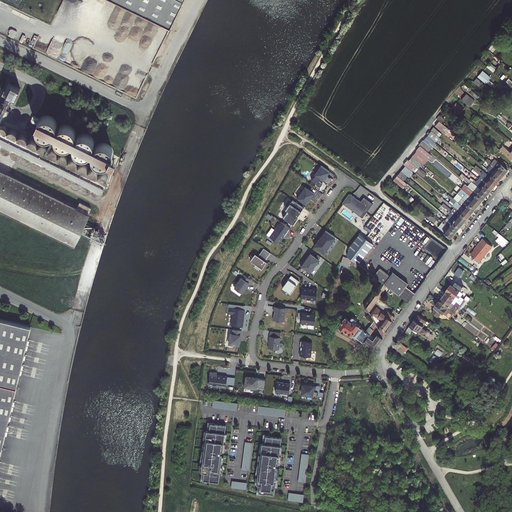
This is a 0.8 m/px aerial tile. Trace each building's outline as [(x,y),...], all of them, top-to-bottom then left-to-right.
[(110,0),(170,30),(184,0),(110,0)] [(489,64),(486,67),(493,73),(496,70),(489,64)] [(482,70),(477,77),(485,84),(490,77),(482,70)] [(481,83),(476,78),(473,83),(478,87),(481,83)] [(16,100),(21,88),(8,83),(3,95),(16,100)] [(468,95),(463,101),(470,107),(475,101),(468,95)] [(0,122),(0,123),(3,122),(9,109),(0,104),(0,122)] [(458,105),(454,110),(461,117),(466,111),(458,105)] [(41,117),(40,119),(33,115),(30,121),(36,125),(36,126),(37,129),(39,132),(41,134),(45,136),(49,136),(53,134),(55,135),(56,139),(58,142),(61,144),(64,145),(68,145),(72,143),(74,144),(74,146),(75,149),(78,152),(81,154),(85,154),(88,153),(90,152),(92,153),(93,156),(94,159),(97,162),(100,163),(104,163),(107,162),(110,160),(114,163),(117,157),(113,154),(113,153),(112,149),(110,146),(105,143),(101,143),(96,145),(94,144),(93,141),(92,137),(89,135),(85,134),(81,134),(77,136),(76,135),(76,134),(75,131),(73,128),(69,125),(65,125),(62,125),(59,127),(57,126),(56,122),(54,119),(52,117),(49,116),(44,116),(41,117)] [(443,117),(440,121),(443,123),(445,126),(448,122),(443,117)] [(104,187),(103,186),(103,184),(102,183),(104,183),(106,181),(108,179),(108,177),(108,175),(107,173),(105,172),(103,171),(101,172),(99,173),(98,173),(98,170),(97,169),(96,167),(93,166),(91,167),(89,168),(88,168),(88,165),(87,164),(86,162),(83,162),(81,162),(79,163),(78,163),(78,162),(78,160),(76,158),(74,157),(72,157),(70,157),(69,158),(68,158),(68,155),(67,154),(65,152),(62,152),(60,152),(58,153),(58,152),(58,150),(56,148),(55,147),(52,147),(50,147),(49,148),(48,148),(48,146),(47,145),(46,143),(44,142),(41,142),(39,143),(38,143),(38,141),(37,139),(36,138),(33,137),(31,137),(28,138),(28,137),(28,135),(27,134),(25,133),(23,132),(20,133),(18,134),(18,133),(18,132),(17,130),(16,128),(14,127),(11,127),(8,129),(8,127),(7,125),(6,123),(3,122),(0,123),(0,122),(0,142),(1,142),(2,142),(2,144),(2,145),(4,148),(6,148),(8,148),(10,148),(12,147),(12,148),(12,150),(13,151),(15,153),(17,153),(19,153),(22,152),(22,153),(23,155),(24,156),(25,158),(28,158),(30,158),(32,157),(32,159),(33,161),(35,162),(37,163),(40,163),(42,161),(42,162),(42,163),(43,164),(43,166),(45,167),(47,168),(50,168),(52,166),(52,167),(52,168),(53,170),(54,171),(56,173),(58,173),(60,172),(62,171),(62,172),(62,174),(63,176),(65,177),(68,178),(70,177),(72,176),(72,177),(73,180),(74,181),(76,182),(78,183),(80,182),(82,181),(82,183),(83,184),(84,186),(85,187),(88,188),(90,187),(92,186),(92,188),(93,190),(94,191),(96,192),(98,193),(99,192),(101,192),(102,191),(103,189),(104,187)] [(443,123),(438,129),(448,136),(452,131),(445,126),(443,123)] [(437,144),(441,139),(433,133),(430,138),(437,144)] [(437,144),(430,138),(426,142),(434,149),(437,144)] [(430,154),(434,149),(426,142),(421,147),(423,148),(430,154)] [(511,159),(511,152),(505,147),(501,151),(508,157),(511,159)] [(430,154),(423,148),(419,153),(420,154),(425,159),(430,154)] [(429,162),(425,159),(420,154),(416,159),(425,166),(429,162)] [(425,166),(416,159),(412,164),(417,167),(421,171),(425,166)] [(510,166),(503,160),(501,163),(508,169),(510,166)] [(409,168),(414,172),(417,167),(412,164),(411,162),(407,167),(409,168)] [(493,162),(491,163),(504,174),(508,169),(501,163),(498,166),(493,162)] [(487,168),(492,173),(500,179),(504,174),(491,163),(489,166),(487,168)] [(329,171),(321,165),(314,174),(323,180),(329,171)] [(405,174),(410,178),(414,172),(409,168),(405,174)] [(82,227),(88,215),(0,171),(0,207),(74,244),(80,231),(85,234),(87,229),(82,227)] [(483,173),(495,184),(500,179),(492,173),(490,176),(484,171),(483,173)] [(486,180),(484,183),(491,188),(495,184),(483,173),(481,175),(486,180)] [(401,178),(407,184),(411,179),(410,178),(405,174),(401,178)] [(401,178),(396,183),(407,192),(411,187),(407,184),(401,178)] [(476,192),(483,198),(487,193),(474,182),(472,180),(468,185),(469,186),(476,192)] [(474,182),(487,193),(491,188),(484,183),(482,185),(476,181),(474,182)] [(461,188),(479,203),(483,198),(476,192),(469,186),(468,185),(465,183),(461,188)] [(305,187),(297,198),(306,204),(314,193),(305,187)] [(462,197),(468,202),(475,208),(479,203),(461,188),(457,193),(458,193),(462,197)] [(454,198),(458,202),(462,197),(458,193),(453,198),(454,198)] [(360,215),(363,211),(365,213),(372,204),(363,197),(360,202),(358,200),(356,203),(352,200),(354,197),(350,195),(348,195),(342,204),(351,210),(352,209),(360,215)] [(467,217),(471,212),(454,198),(453,198),(450,195),(449,196),(453,200),(450,203),(454,206),(467,217)] [(458,202),(471,212),(475,208),(468,202),(462,197),(458,202)] [(303,208),(292,200),(285,210),(287,211),(283,217),(293,225),(298,218),(296,217),(298,214),(299,214),(303,208)] [(443,206),(463,222),(467,217),(454,206),(452,209),(445,204),(443,206)] [(459,227),(463,222),(443,206),(441,207),(448,213),(446,216),(447,217),(459,227)] [(362,218),(365,213),(363,211),(360,215),(352,209),(351,210),(362,218)] [(419,211),(415,215),(428,225),(431,220),(419,211)] [(442,221),(455,231),(459,227),(447,217),(444,220),(443,220),(442,221)] [(285,237),(291,228),(281,221),(279,224),(278,224),(274,229),(275,230),(270,237),(279,243),(284,236),(285,237)] [(450,237),(455,231),(442,221),(438,226),(450,237)] [(314,246),(324,252),(335,237),(324,229),(319,235),(321,236),(314,246)] [(501,235),(496,240),(504,248),(510,242),(501,235)] [(350,260),(357,265),(371,245),(365,241),(358,236),(349,246),(346,258),(350,260)] [(492,247),(482,239),(478,244),(479,244),(471,254),(480,261),(492,247)] [(271,253),(264,248),(258,256),(256,254),(251,261),(256,264),(261,268),(261,269),(262,269),(267,262),(265,261),(271,253)] [(423,250),(417,256),(422,261),(428,254),(423,250)] [(319,260),(309,253),(306,257),(307,258),(305,260),(304,260),(300,266),(310,272),(319,260)] [(342,257),(339,265),(347,268),(350,260),(342,257)] [(373,276),(383,284),(390,276),(380,268),(373,276)] [(383,284),(399,296),(405,287),(408,283),(393,272),(390,276),(383,284)] [(251,279),(244,275),(235,288),(242,293),(249,283),(251,279)] [(299,281),(291,275),(283,288),(291,293),(299,281)] [(462,285),(457,280),(453,284),(459,289),(462,285)] [(252,292),(256,285),(250,282),(246,289),(252,292)] [(449,290),(457,296),(458,293),(464,298),(467,295),(459,289),(453,284),(452,284),(448,289),(449,290)] [(369,310),(387,287),(384,285),(366,308),(369,310)] [(309,288),(302,287),(301,298),(316,299),(318,289),(312,288),(312,289),(309,289),(309,288)] [(399,296),(408,302),(414,293),(405,287),(399,296)] [(455,298),(457,296),(449,290),(444,295),(458,306),(461,303),(455,298)] [(444,295),(440,301),(448,307),(450,305),(456,309),(458,306),(444,295)] [(448,307),(440,301),(431,311),(438,316),(442,311),(450,317),(454,312),(448,307)] [(284,321),(286,308),(275,306),(274,311),(275,311),(274,320),(284,321)] [(243,327),(245,310),(230,308),(229,314),(233,314),(231,326),(243,327)] [(383,320),(378,327),(378,328),(383,337),(386,333),(388,330),(386,328),(391,320),(391,319),(393,315),(388,311),(385,314),(377,308),(373,312),(383,320)] [(363,342),(364,341),(376,325),(373,319),(366,328),(351,318),(354,314),(350,311),(347,315),(346,314),(338,325),(339,326),(339,328),(346,333),(348,331),(351,334),(352,332),(355,335),(354,336),(363,342)] [(302,319),(301,323),(315,325),(316,314),(310,313),(310,314),(308,314),(308,313),(302,313),(302,319)] [(416,318),(425,325),(428,320),(418,313),(417,314),(416,318)] [(0,461),(32,327),(0,318),(0,461)] [(424,326),(425,325),(416,318),(411,324),(416,327),(430,337),(432,333),(424,326)] [(376,325),(364,341),(375,348),(383,338),(375,332),(378,328),(378,327),(376,325)] [(229,344),(240,345),(240,339),(241,339),(242,331),(234,330),(233,334),(231,334),(229,344)] [(276,337),(270,336),(269,340),(270,340),(269,348),(279,350),(281,337),(276,337)] [(302,347),(301,355),(311,357),(313,342),(302,341),(301,346),(302,347)] [(401,356),(405,351),(398,346),(395,351),(401,356)] [(218,373),(211,373),(209,386),(227,388),(228,377),(218,376),(218,373)] [(245,387),(265,390),(266,379),(247,377),(245,387)] [(291,383),(278,382),(276,393),(290,394),(291,383)] [(316,386),(304,385),(303,394),(313,396),(313,398),(318,399),(319,392),(316,391),(316,386)] [(213,408),(238,411),(239,404),(214,401),(213,408)] [(259,406),(258,413),(289,417),(290,410),(259,406)] [(206,473),(205,480),(221,482),(224,456),(222,456),(224,443),(226,443),(228,426),(211,424),(211,432),(208,431),(203,473),(206,473)] [(263,443),(258,485),(261,485),(260,492),(276,494),(280,468),(278,468),(279,455),(281,455),(283,438),(267,436),(266,444),(263,443)] [(254,443),(247,442),(244,470),(251,471),(254,443)] [(310,454),(303,454),(300,482),(307,482),(310,454)] [(249,484),(234,482),(233,489),(248,491),(249,484)] [(306,495),(291,493),(290,500),(305,502),(306,495)]
